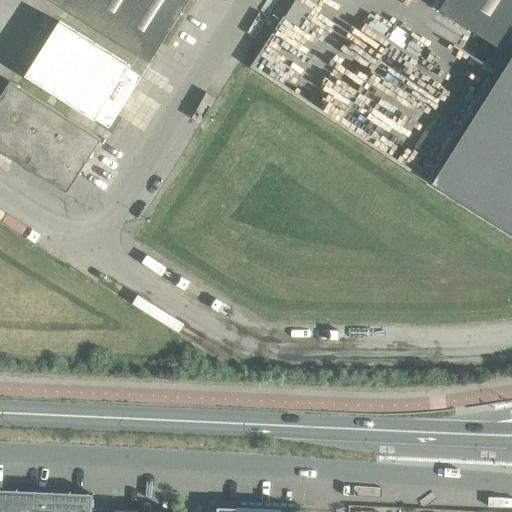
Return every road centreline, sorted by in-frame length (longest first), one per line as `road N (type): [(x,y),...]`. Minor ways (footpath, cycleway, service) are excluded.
road 1 (unclassified): [(0,453),(511,483)]
road 2 (tertiary): [(0,413),(511,435)]
road 3 (unclassified): [(97,254),(247,349),(511,346)]
road 4 (unclassified): [(257,0),(97,254)]
